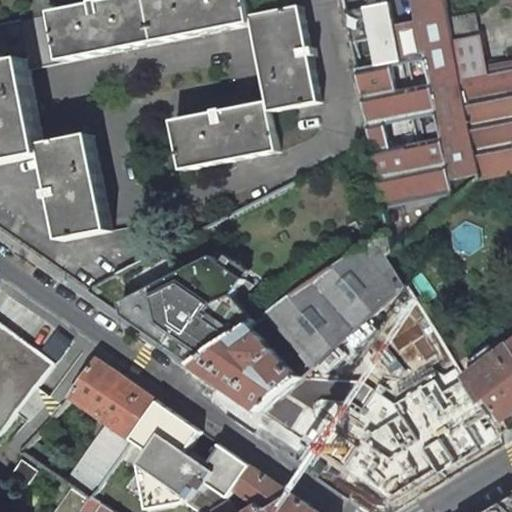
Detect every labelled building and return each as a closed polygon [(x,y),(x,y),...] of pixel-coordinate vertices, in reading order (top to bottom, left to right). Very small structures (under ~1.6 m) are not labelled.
[(98,5),(56,13),(66,63),(161,44),(257,25),(255,17),(251,0),(122,0),(117,1),(106,3),(106,2),(98,3),(98,5)] [(482,178),(461,73),(460,68),(448,6),(446,0),(415,0),(420,23),(395,29),(390,4),(371,7),(369,0),(362,0),(345,3),(347,12),(373,143),(383,194),(391,232),(395,253),(428,224),(482,178)] [(473,1),(448,6),(460,68),(486,63),(476,13),(473,1)] [(279,12),(255,17),(257,25),(272,103),(274,113),(297,108),(324,103),(315,57),(319,56),(317,48),(313,49),(305,7),(280,12),(279,12)] [(44,16),(0,24),(0,65),(28,60),(30,70),(66,63),(56,13),(44,16)] [(28,60),(0,65),(0,165),(47,156),(45,146),(30,70),(28,60)] [(511,63),(461,73),(482,178),(511,172),(511,63)] [(218,113),(176,122),(186,172),(240,161),(282,152),(274,113),(272,103),(226,112),(226,110),(218,112),(218,113)] [(95,136),(45,146),(47,156),(54,192),(50,193),(52,201),(56,200),(64,242),(113,232),(95,136)] [(284,305),(270,314),(299,346),(293,351),(304,363),(309,358),(316,366),(408,286),(390,257),(395,253),(391,232),(284,305)] [(164,250),(117,275),(145,294),(188,272),(183,263),(164,250)] [(145,294),(124,305),(127,318),(195,365),(240,335),(254,325),(257,323),(239,311),(244,304),(256,286),(215,258),(188,272),(145,294)] [(259,322),(244,304),(239,311),(257,323),(259,322)] [(57,366),(0,324),(0,435),(2,437),(57,366)] [(240,335),(195,365),(263,413),(297,383),(302,379),(254,325),(240,335)] [(511,345),(465,379),(482,406),(488,401),(502,422),(511,414),(511,345)] [(161,402),(99,360),(73,398),(109,423),(134,441),(161,402)] [(204,432),(161,402),(134,441),(152,453),(142,467),(151,511),(176,507),(181,500),(198,511),(212,511),(214,511),(231,500),(238,490),(255,467),(246,461),(238,456),(232,464),(227,460),(218,473),(190,453),(204,432)] [(134,441),(109,423),(70,481),(76,485),(93,497),(95,498),(134,441)] [(66,467),(34,442),(26,451),(60,474),(66,467)] [(13,476),(30,487),(41,471),(24,460),(13,476)] [(293,494),(255,467),(238,490),(249,498),(261,507),(261,506),(268,511),(293,494)] [(80,511),(93,497),(76,485),(57,511),(80,511)] [(249,498),(238,490),(231,500),(236,509),(249,498)] [(319,511),(293,494),(268,511),(261,506),(261,507),(252,511),(319,511)] [(95,498),(93,497),(80,511),(100,511),(105,505),(95,498)] [(237,511),(236,509),(231,500),(214,511),(237,511)] [(511,511),(511,507),(507,503),(506,504),(492,511),(511,511)]
